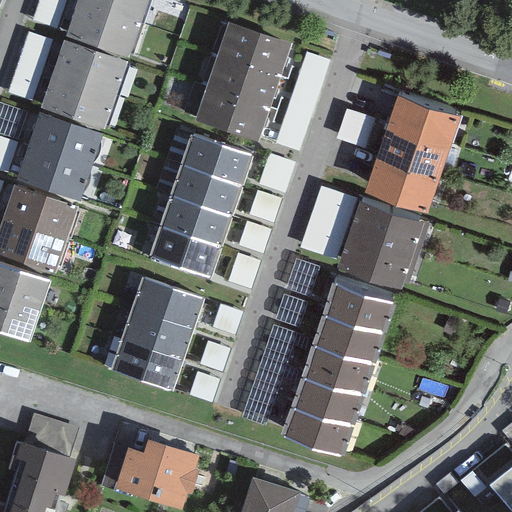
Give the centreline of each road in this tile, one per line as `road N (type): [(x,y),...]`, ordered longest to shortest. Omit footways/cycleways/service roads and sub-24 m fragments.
road 1 (residential): [(305,0),(511,71)]
road 2 (residential): [(511,406),(380,511)]
